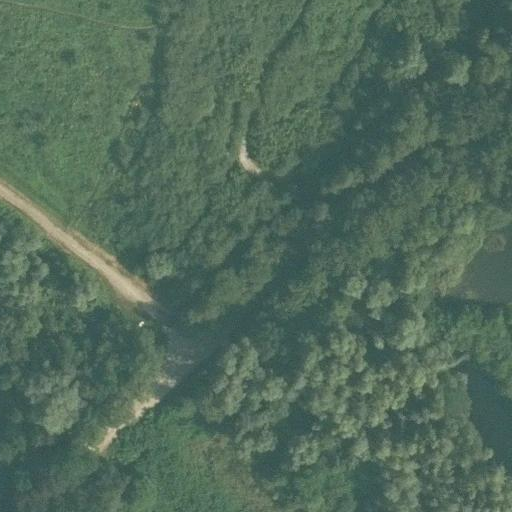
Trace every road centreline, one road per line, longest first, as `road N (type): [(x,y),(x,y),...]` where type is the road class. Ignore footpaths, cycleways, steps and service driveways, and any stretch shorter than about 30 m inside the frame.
road 1 (unclassified): [(29,511),(511,49)]
road 2 (track): [(164,326),(503,0)]
road 3 (track): [(0,188),(164,326)]
